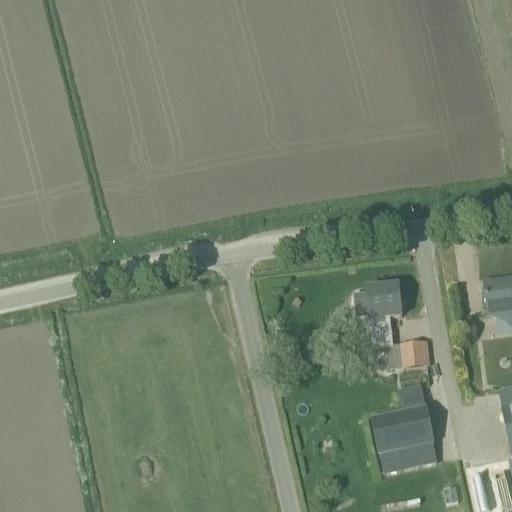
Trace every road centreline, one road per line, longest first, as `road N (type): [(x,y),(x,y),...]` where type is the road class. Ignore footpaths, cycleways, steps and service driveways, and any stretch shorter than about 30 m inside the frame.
road 1 (unknown): [(412,232),(484,511)]
road 2 (unclassified): [(229,263),(511,220)]
road 3 (unclassified): [(229,263),(295,511)]
road 4 (unclassified): [(0,304),(229,263)]
